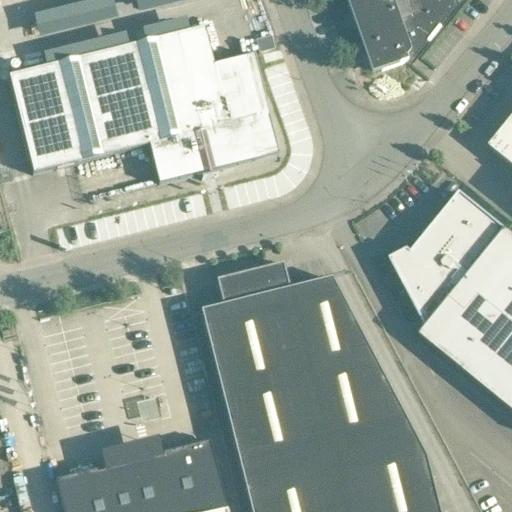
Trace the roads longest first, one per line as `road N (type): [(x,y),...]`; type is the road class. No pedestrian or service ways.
road 1 (unclassified): [(0,292),(356,198)]
road 2 (unclassified): [(356,198),(434,136),(511,31)]
road 3 (unclassified): [(356,198),(286,0)]
